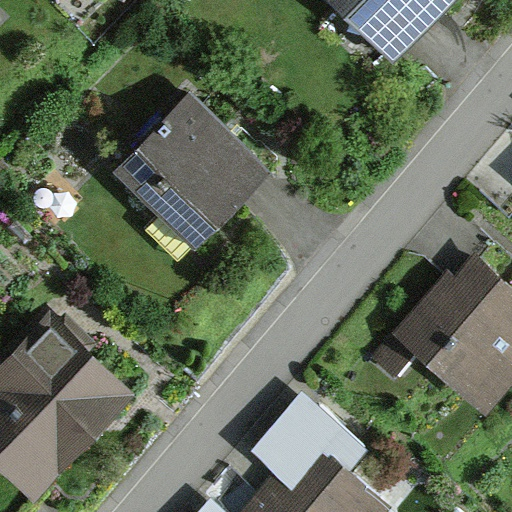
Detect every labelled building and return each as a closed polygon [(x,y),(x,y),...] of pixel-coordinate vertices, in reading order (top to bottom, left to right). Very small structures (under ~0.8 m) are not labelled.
[(440,0),(342,0),(394,49),(440,0)] [(188,80),(115,153),(194,231),(266,158),(188,80)] [(511,287),(469,249),(401,325),(487,401),(511,373),(511,287)] [(52,304),(0,355),(0,451),(31,483),(131,385),(52,304)] [(278,465),(235,511),(377,511),(391,497),(356,465),(372,448),(313,395),(262,451),(278,465)]
